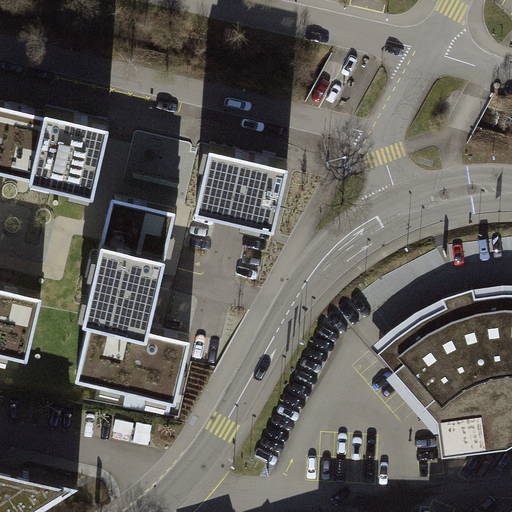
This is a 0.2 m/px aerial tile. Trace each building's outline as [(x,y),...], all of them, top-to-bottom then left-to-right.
[(0,162),(91,183),(107,112),(43,97),(41,106),(0,96),(0,162)] [(269,212),(282,157),(211,141),(198,196),(269,212)] [(90,317),(144,328),(172,207),(110,193),(82,315),(90,317)] [(435,435),(439,454),(508,447),(511,445),(511,283),(505,284),(474,288),(470,278),(441,288),(444,296),(412,311),(372,345),(396,370),(387,378),(435,435)] [(0,351),(25,357),(40,292),(0,282),(0,351)] [(90,317),(78,373),(171,394),(184,337),(144,328),(90,317)] [(0,511),(26,511),(78,481),(0,463),(0,511)]
